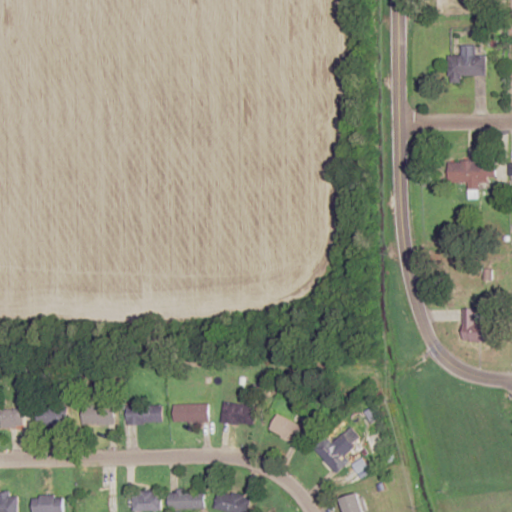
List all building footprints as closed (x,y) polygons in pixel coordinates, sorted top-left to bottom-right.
[(461,54),(450,54),(450,80),(461,80),(461,75),(487,75),(487,53),(479,53),(479,45),(461,45),(461,54)] [(496,181),(496,161),(458,161),(458,181),(496,181)] [(477,308),(464,308),(464,341),(497,341),(497,315),(477,315),(477,308)] [(223,422),(256,425),(258,404),(225,401),(223,422)] [(211,422),(211,403),(175,403),(175,422),(211,422)] [(117,424),(117,404),(83,404),(83,424),(117,424)] [(164,423),(164,405),(129,405),(129,423),(164,423)] [(0,408),(0,427),(25,427),(25,409),(0,408)] [(37,408),(37,426),(63,426),(63,408),(37,408)] [(299,444),(307,428),(279,413),(271,428),(299,444)] [(363,438),(352,426),(334,442),(329,436),(317,448),(338,473),(352,461),(345,453),(363,438)] [(231,511),(248,511),(252,498),(220,489),(215,508),(231,511)] [(134,491),(134,510),(162,510),(162,491),(134,491)] [(206,508),(206,491),(170,491),(170,508),(206,508)] [(366,511),(360,493),(342,498),(346,511),(366,511)] [(83,494),(83,511),(109,511),(109,494),(83,494)] [(34,511),(64,511),(65,495),(34,495),(34,511)]
